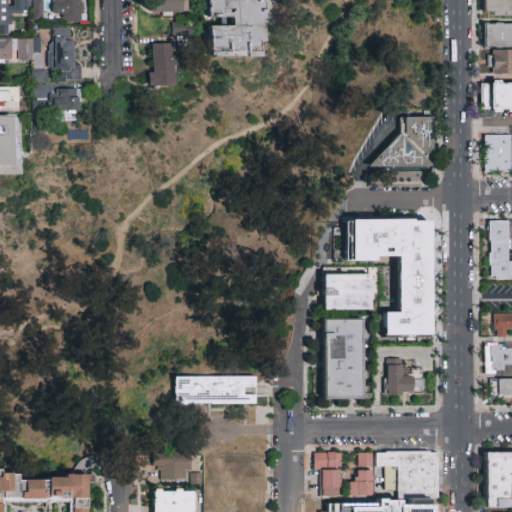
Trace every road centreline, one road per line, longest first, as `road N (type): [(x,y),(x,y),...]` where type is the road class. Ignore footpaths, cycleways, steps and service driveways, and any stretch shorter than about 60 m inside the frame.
road 1 (secondary): [(459,196),(461,511)]
road 2 (residential): [(223,430),(511,427)]
road 3 (residential): [(291,511),(294,389),(306,289),(317,275)]
road 4 (secondary): [(457,0),(459,196)]
road 5 (residential): [(369,196),(511,196)]
